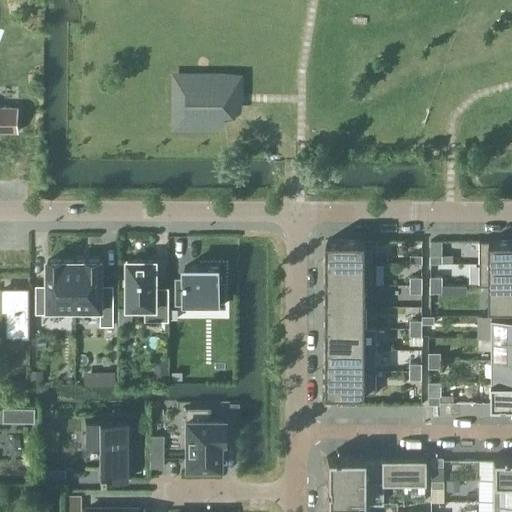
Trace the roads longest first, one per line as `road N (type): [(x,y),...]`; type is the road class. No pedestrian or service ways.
road 1 (residential): [(0,211),(298,215)]
road 2 (residential): [(298,436),(298,215)]
road 3 (residential): [(298,215),(511,213)]
road 4 (residential): [(511,436),(298,436)]
road 5 (residential): [(128,490),(298,489)]
